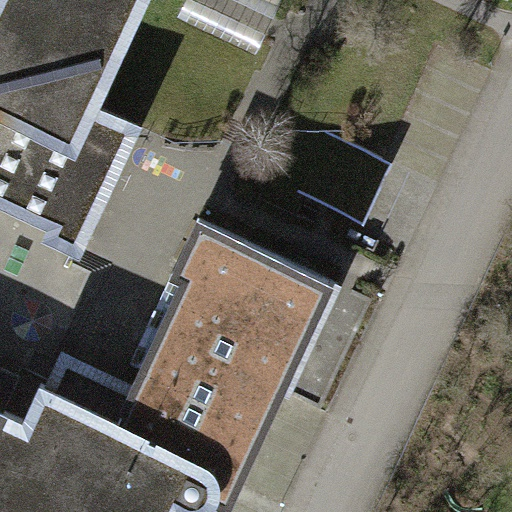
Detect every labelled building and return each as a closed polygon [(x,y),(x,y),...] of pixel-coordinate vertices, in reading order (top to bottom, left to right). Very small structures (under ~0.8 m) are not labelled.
[(146,0),(0,0),(0,201),(58,228),(69,205),(90,214),(87,220),(92,222),(138,125),(97,106),(146,0)] [(266,33),(194,0),(187,0),(179,19),(256,55),(266,33)] [(281,0),(236,0),(274,17),(281,0)] [(366,223),(394,162),(329,133),(301,195),(366,223)] [(337,282),(199,217),(131,363),(148,372),(142,387),(138,388),(136,393),(142,396),(131,426),(41,383),(23,418),(0,407),(0,511),(174,511),(180,501),(188,505),(198,505),(207,501),(215,493),(229,498),(278,389),(287,392),(337,282)]
